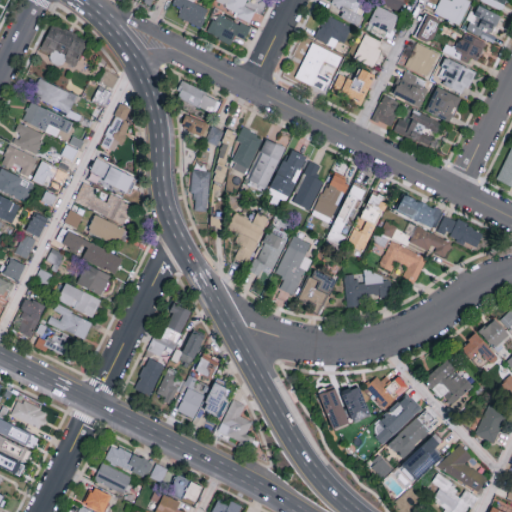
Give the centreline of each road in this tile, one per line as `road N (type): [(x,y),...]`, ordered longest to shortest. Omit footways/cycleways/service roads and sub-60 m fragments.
road 1 (residential): [(224,316),(282,340),(364,343),(408,331),(480,287),(511,278)]
road 2 (residential): [(180,239),(44,511)]
road 3 (residential): [(250,88),(511,219)]
road 4 (primary): [(51,381),(294,511)]
road 5 (primary): [(357,511),(298,448),(208,287)]
road 6 (primary): [(208,287),(166,206),(162,134),(139,66)]
road 7 (residential): [(375,341),(497,474)]
road 8 (residential): [(421,0),(354,140)]
road 9 (residential): [(511,81),(458,192)]
